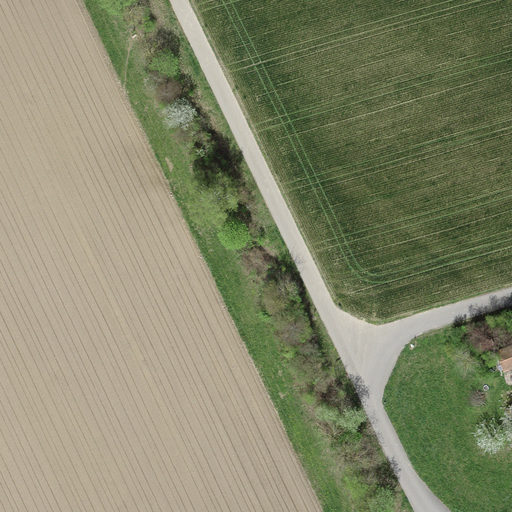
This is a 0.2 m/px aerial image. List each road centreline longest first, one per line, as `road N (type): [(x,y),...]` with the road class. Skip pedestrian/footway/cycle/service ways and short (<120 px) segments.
road 1 (track): [(346,354),(176,0)]
road 2 (unclassified): [(426,511),(346,354),(511,302)]
